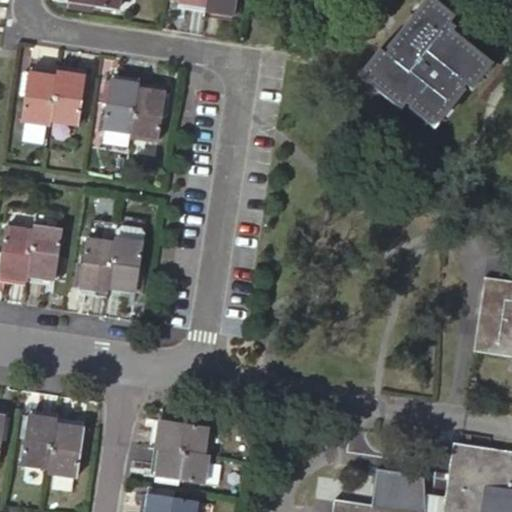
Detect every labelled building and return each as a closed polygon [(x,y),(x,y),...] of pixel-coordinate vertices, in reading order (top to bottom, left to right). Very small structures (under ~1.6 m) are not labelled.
[(65,0),(64,8),(86,11),(87,7),(115,11),(117,0),(65,0)] [(205,0),(204,8),(203,13),(236,18),(238,0),(205,0)] [(378,51),(357,76),(399,109),(404,103),(409,107),(407,108),(432,128),(462,91),(459,89),(463,84),(469,89),(489,64),(449,32),(452,29),(446,24),(452,18),(429,0),(424,0),(385,50),(387,52),(384,56),(378,51)] [(47,124),(54,78),(22,73),(19,95),(23,96),(19,124),(47,129),(47,124)] [(84,100),(87,78),(55,73),(54,78),(47,124),(75,128),(79,100),(84,100)] [(135,90),(136,85),(103,80),(100,102),(104,103),(100,131),(128,135),(135,90)] [(167,94),(135,90),(128,135),(127,140),(155,144),(159,116),(164,117),(167,94)] [(56,259),(60,230),(33,226),(32,231),(25,277),(57,282),(61,259),(56,259)] [(25,277),(32,231),(4,227),(0,255),(0,278),(25,282),(25,277)] [(137,271),(141,242),(114,238),(113,243),(106,289),(138,294),(142,271),(137,271)] [(106,289),(113,243),(85,239),(81,267),(77,267),(73,289),(105,294),(106,289)] [(511,282),(483,278),(472,351),(511,357),(511,282)] [(54,424),(54,419),(22,415),(19,437),(24,438),(19,466),(47,470),(54,424)] [(158,448),(203,455),(207,428),(179,423),(180,419),(157,416),(153,448),(158,448)] [(83,451),(86,429),(54,424),(47,470),(46,475),(74,479),(78,451),(83,451)] [(370,506),(333,500),(331,511),(511,511),(511,452),(451,443),(446,481),(441,511),(424,511),(423,478),(376,470),(370,506)] [(204,484),(208,456),(203,455),(158,448),(153,481),(175,484),(176,480),(204,484)] [(376,470),(339,465),(333,500),(370,506),(376,470)] [(441,511),(446,481),(423,478),(424,511),(441,511)] [(194,511),(196,502),(168,498),(168,493),(146,490),(142,511),(194,511)]
